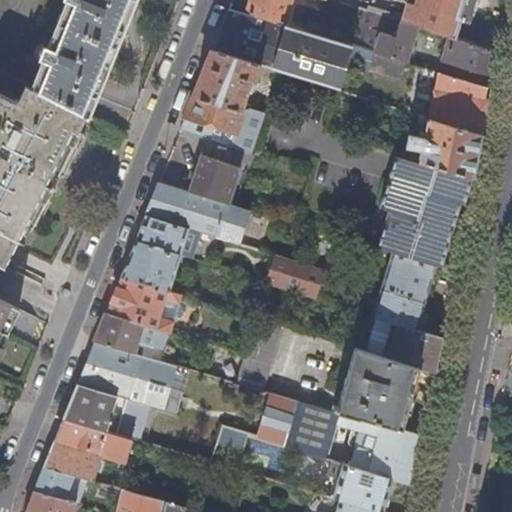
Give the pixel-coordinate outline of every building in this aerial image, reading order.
[(87,114),(135,0),(66,0),(50,46),(40,42),(35,56),(40,58),(30,84),(75,108),(85,113),(87,114)] [(250,0),(246,12),(285,24),(291,0),(250,0)] [(456,37),(462,18),(459,18),(464,0),(403,0),(403,1),(409,3),(404,21),(420,26),(451,35),(456,37)] [(464,0),(459,18),(462,18),(467,20),(473,0),(464,0)] [(372,5),(371,10),(392,17),(393,12),(372,5)] [(285,24),(246,12),(230,7),(222,28),(213,49),(263,65),(280,70),(340,88),(348,61),(352,45),(323,36),(311,32),(285,24)] [(407,62),(420,26),(404,21),(392,17),(371,10),(367,9),(354,45),(405,61),(407,62)] [(313,26),(311,32),(323,36),(325,30),(313,26)] [(443,58),(493,73),(494,63),(497,50),(456,37),(451,35),(443,58)] [(399,77),(405,61),(354,45),(352,45),(348,61),(399,77)] [(254,91),(260,73),(263,65),(213,49),(206,66),(192,101),(181,129),(207,137),(252,152),(265,111),(249,106),(242,109),(249,89),(254,91)] [(263,65),(260,73),(276,79),(280,70),(263,65)] [(488,87),(438,72),(429,116),(481,132),(485,112),(487,100),(484,99),(488,87)] [(48,189),(49,187),(51,185),(57,188),(64,174),(61,166),(56,164),(63,150),(67,152),(76,150),(85,131),(78,128),(68,123),(75,108),(30,84),(23,81),(13,101),(0,94),(0,170),(46,194),(48,189)] [(85,113),(75,108),(68,123),(78,128),(85,113)] [(481,132),(429,116),(422,113),(419,122),(428,124),(427,132),(421,130),(420,135),(410,133),(407,145),(414,147),(413,152),(411,159),(471,178),(472,178),(476,156),(481,132)] [(252,152),(207,137),(189,189),(229,201),(241,168),(247,170),(253,153),(252,152)] [(76,150),(67,152),(63,150),(56,164),(61,166),(64,174),(76,150)] [(411,159),(397,154),(380,208),(389,211),(378,248),(392,252),(436,266),(441,267),(448,245),(434,241),(438,226),(452,230),(460,201),(464,203),(471,178),(411,159)] [(0,262),(4,265),(17,237),(24,240),(46,194),(0,170),(0,262)] [(252,208),(229,201),(189,189),(160,180),(146,215),(188,228),(239,243),(252,208)] [(46,194),(24,240),(30,243),(53,197),(46,194)] [(179,254),(188,228),(146,215),(140,229),(136,240),(179,254)] [(452,230),(438,226),(434,241),(448,245),(452,230)] [(168,290),(179,254),(136,240),(129,256),(122,275),(168,290)] [(262,259),(256,279),(266,282),(274,255),(245,245),(243,250),(254,253),(253,256),(262,259)] [(424,302),(436,266),(392,252),(381,288),(424,302)] [(315,297),(324,270),(274,255),(266,282),(269,283),(277,285),(315,297)] [(174,320),(171,319),(160,316),(165,298),(176,301),(179,302),(181,294),(168,290),(122,275),(115,292),(107,312),(147,324),(159,328),(170,331),(174,320)] [(274,294),(277,285),(269,283),(266,291),(274,294)] [(381,288),(373,315),(378,317),(394,322),(399,323),(416,328),(424,302),(381,288)] [(262,304),(270,306),(274,294),(266,291),(262,304)] [(160,316),(171,319),(176,301),(165,298),(160,316)] [(0,344),(5,333),(17,309),(0,300),(0,354),(3,348),(0,345),(0,344)] [(266,320),(270,306),(262,304),(258,318),(266,320)] [(155,345),(154,345),(137,340),(140,331),(144,333),(147,324),(107,312),(100,329),(95,340),(152,356),(155,345)] [(392,328),(394,322),(378,317),(375,325),(385,328),(388,326),(392,328)] [(271,361),(283,325),(266,320),(258,318),(246,353),(237,381),(262,388),(271,361)] [(399,323),(388,357),(418,366),(435,371),(438,356),(441,336),(416,328),(399,323)] [(154,345),(159,328),(147,324),(144,333),(140,331),(137,340),(154,345)] [(327,458),(336,422),(340,411),(338,410),(262,388),(237,381),(152,356),(95,340),(82,372),(78,383),(118,395),(108,432),(131,438),(190,455),(211,461),(217,443),(222,427),(244,433),(327,458)] [(409,401),(418,366),(388,357),(355,347),(345,382),(339,404),(334,403),(333,407),(338,408),(338,410),(340,411),(349,414),(400,428),(409,401)] [(71,401),(63,419),(108,432),(118,395),(78,383),(71,401)] [(340,411),(336,422),(346,425),(349,414),(340,411)] [(355,446),(349,465),(393,478),(413,484),(422,435),(400,428),(349,414),(346,425),(352,427),(349,437),(352,446),(355,446)] [(125,461),(131,438),(108,432),(63,419),(55,440),(44,466),(73,475),(86,478),(92,480),(100,454),(125,461)] [(238,450),(244,433),(222,427),(217,443),(238,450)] [(338,462),(328,495),(334,497),(344,464),(338,462)] [(383,511),(393,478),(349,465),(344,464),(334,497),(340,499),(383,511)] [(71,511),(76,501),(65,498),(73,475),(44,466),(31,498),(25,511),(71,511)] [(86,478),(73,475),(65,498),(76,501),(86,478)] [(286,493),(289,484),(278,481),(275,490),(286,493)] [(161,511),(164,501),(122,489),(115,511),(161,511)] [(382,511),(383,511),(340,499),(335,511),(382,511)] [(78,511),(82,503),(76,501),(71,511),(78,511)] [(183,511),(185,506),(176,503),(176,504),(164,501),(161,511),(183,511)]
